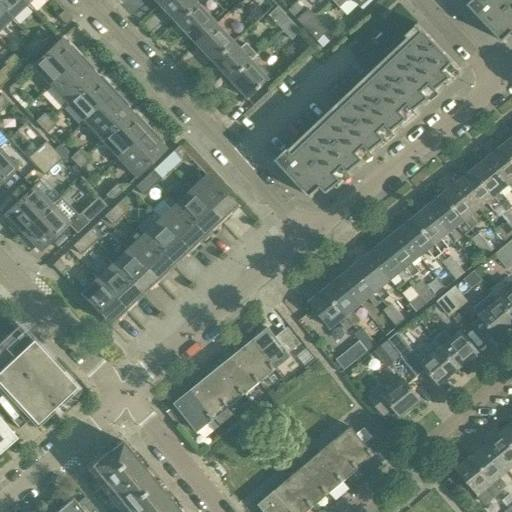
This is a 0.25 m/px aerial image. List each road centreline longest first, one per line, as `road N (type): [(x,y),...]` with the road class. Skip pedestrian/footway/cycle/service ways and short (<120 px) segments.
road 1 (residential): [(90,0),(309,234)]
road 2 (residential): [(309,234),(506,85)]
road 3 (residential): [(125,397),(309,234)]
road 4 (residential): [(349,511),(511,370)]
road 5 (residential): [(125,397),(0,262)]
road 6 (residential): [(0,505),(125,397)]
road 7 (residential): [(228,511),(125,397)]
